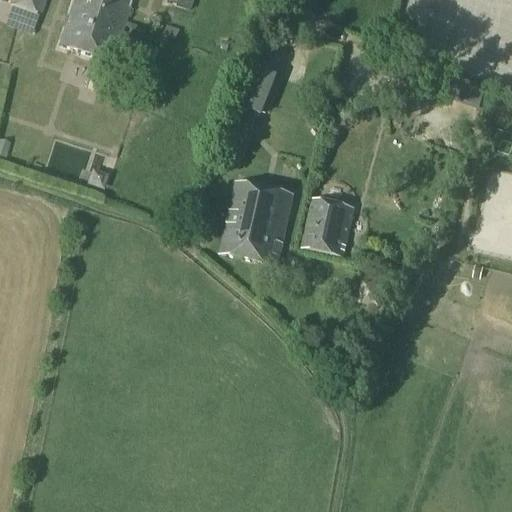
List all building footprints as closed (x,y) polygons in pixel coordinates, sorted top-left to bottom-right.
[(11,0),(9,8),(39,18),(45,0),(11,0)] [(74,0),(59,51),(110,67),(130,0),(74,0)] [(167,0),(165,8),(192,16),(196,0),(167,0)] [(239,111),(257,118),(260,120),(275,79),(254,71),(240,107),(239,111)] [(275,272),(291,200),(234,187),(218,259),(275,272)] [(311,204),(300,253),(340,262),(352,213),(311,204)]
